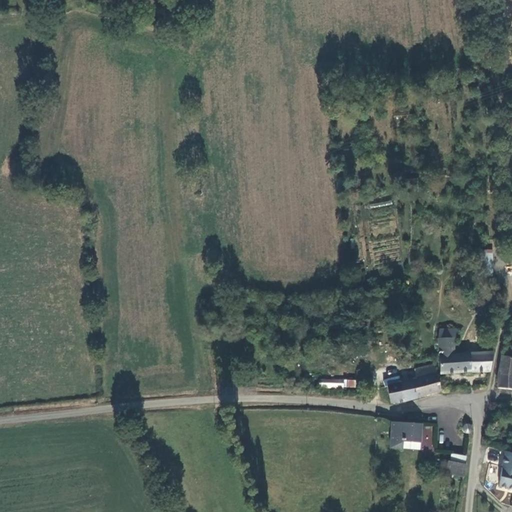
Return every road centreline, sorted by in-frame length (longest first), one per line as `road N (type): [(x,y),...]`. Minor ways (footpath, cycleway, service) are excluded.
road 1 (unclassified): [(475,511),(488,405),(383,411),(199,398),(0,419)]
road 2 (track): [(487,0),(511,146)]
